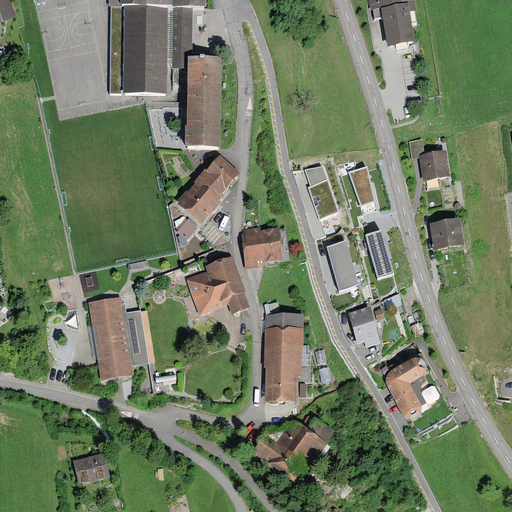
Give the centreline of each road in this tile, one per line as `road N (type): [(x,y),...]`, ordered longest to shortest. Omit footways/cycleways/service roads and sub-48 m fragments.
road 1 (residential): [(437,511),(336,330),(286,165),(267,60),(242,0)]
road 2 (residential): [(161,421),(173,413),(237,422),(257,393),(256,321),(235,245),(244,75),(226,0)]
road 3 (tertiary): [(511,464),(445,343),(341,0)]
road 4 (residential): [(0,384),(121,411),(156,428)]
road 5 (residential): [(275,511),(238,468),(161,421)]
road 6 (residential): [(241,511),(221,477),(156,428)]
